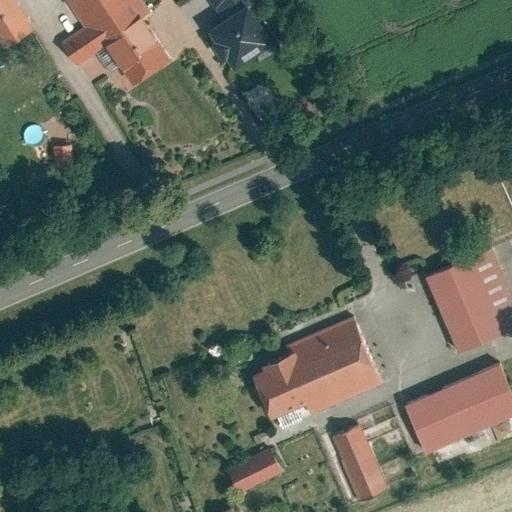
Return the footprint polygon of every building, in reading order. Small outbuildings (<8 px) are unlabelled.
[(0,0),(0,52),(0,54),(35,32),(14,0),(0,0)] [(59,0),(83,33),(64,46),(78,65),(100,50),(130,92),(170,65),(139,22),(162,6),(157,0),(59,0)] [(237,0),(206,0),(222,22),(201,36),(229,77),(252,61),(258,70),(277,57),(237,0)] [(58,165),(76,165),(75,142),(57,142),(58,165)] [(511,290),(494,247),(429,274),(460,350),(511,328),(511,290)] [(262,368),(252,372),(272,415),(302,400),(311,418),(380,386),(350,322),(259,365),(262,368)] [(511,389),(499,359),(404,400),(426,448),(511,410),(511,389)] [(331,432),(360,496),(388,483),(360,419),(331,432)] [(228,467),(241,492),(285,469),(271,444),(228,467)]
